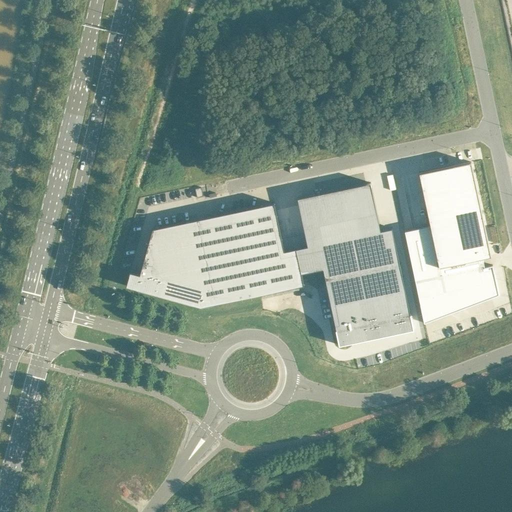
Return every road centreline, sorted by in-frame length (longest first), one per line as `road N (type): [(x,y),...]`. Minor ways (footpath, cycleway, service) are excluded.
road 1 (secondary): [(96,0),(22,316)]
road 2 (secondary): [(49,311),(124,0)]
road 3 (unclassified): [(493,130),(228,186)]
road 4 (unclassified): [(291,383),(338,397),(383,398),(511,350)]
road 5 (unclassified): [(217,354),(49,311)]
road 6 (unclassified): [(43,336),(211,377)]
road 7 (secondary): [(0,499),(43,336)]
road 8 (unclassified): [(465,0),(493,130)]
